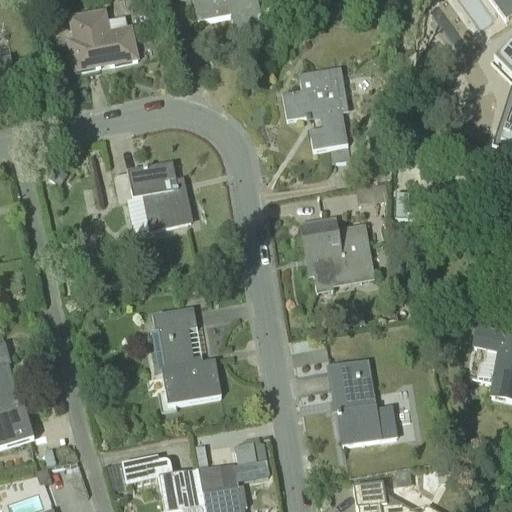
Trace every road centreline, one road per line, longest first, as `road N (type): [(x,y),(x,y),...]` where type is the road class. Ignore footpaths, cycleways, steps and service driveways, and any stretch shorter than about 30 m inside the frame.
road 1 (unclassified): [(14,145),(168,113),(210,121),(232,139),(298,511)]
road 2 (unclassified): [(14,145),(105,511)]
